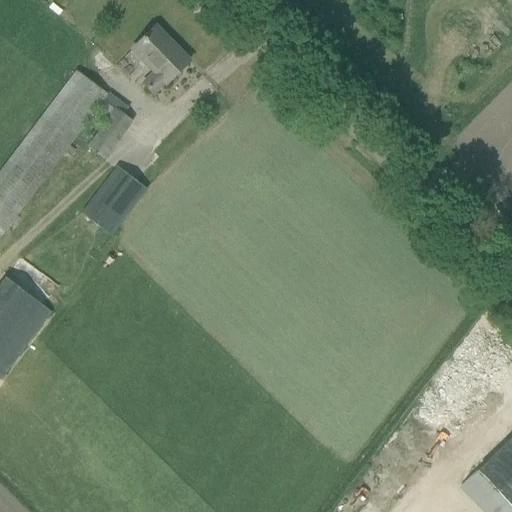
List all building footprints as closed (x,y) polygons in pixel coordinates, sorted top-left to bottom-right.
[(143,83),(155,96),(189,62),(155,28),(133,50),(154,71),(143,83)] [(75,73),(0,171),(0,239),(65,153),(71,158),(75,152),(70,147),(97,111),(108,119),(87,147),(105,160),(132,123),(117,112),(120,108),(75,73)] [(80,214),(110,238),(147,191),(116,167),(80,214)] [(0,285),(0,386),(1,385),(0,384),(53,315),(5,279),(0,285)] [(511,437),(477,471),(480,474),(511,506),(511,437)]
